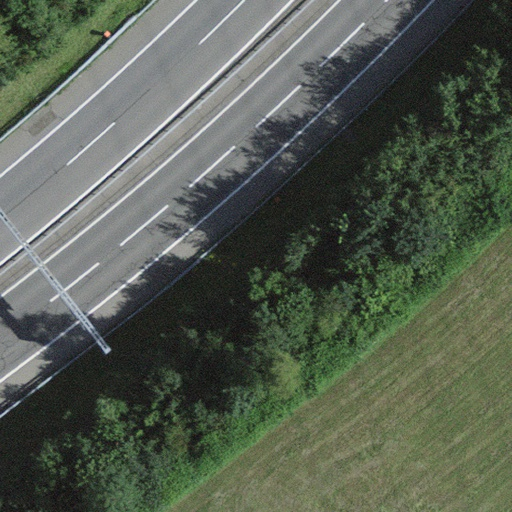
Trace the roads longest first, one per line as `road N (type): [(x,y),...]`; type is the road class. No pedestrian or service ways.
road 1 (motorway): [(0,338),(176,197),(384,0)]
road 2 (motorway): [(243,0),(0,219)]
